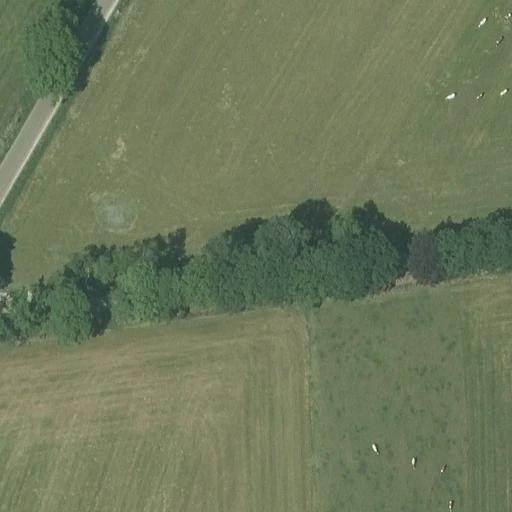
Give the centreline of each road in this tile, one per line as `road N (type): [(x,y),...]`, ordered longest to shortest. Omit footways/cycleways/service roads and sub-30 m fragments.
road 1 (unclassified): [(0,317),(511,244)]
road 2 (tertiary): [(0,180),(103,0)]
